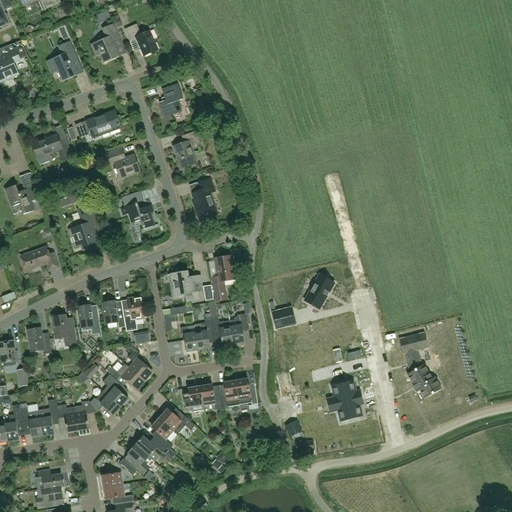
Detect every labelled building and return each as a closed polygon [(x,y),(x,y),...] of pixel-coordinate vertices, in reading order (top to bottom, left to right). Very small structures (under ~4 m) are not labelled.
[(3,10),(11,7),(7,0),(0,0),(0,26),(9,23),(3,10)] [(40,0),(44,9),(60,3),(58,0),(20,0),(24,6),(37,0),(40,0)] [(112,39),(119,36),(113,24),(103,28),(107,37),(91,44),(96,55),(100,53),(104,61),(119,55),(112,39)] [(143,55),(158,49),(150,30),(141,34),(136,24),(124,29),(130,41),(136,38),(143,55)] [(0,82),(14,76),(16,77),(17,75),(18,74),(13,63),(20,60),(18,55),(25,52),(20,40),(13,43),(15,49),(1,55),(4,61),(0,62),(0,82)] [(71,61),(77,58),(69,42),(59,46),(62,54),(47,62),(52,72),(58,70),(62,80),(76,73),(71,61)] [(179,101),(183,99),(177,84),(161,89),(165,100),(159,103),(164,118),(182,111),(179,101)] [(151,95),(160,92),(158,86),(149,90),(151,95)] [(92,138),(120,128),(114,110),(86,121),(92,138)] [(191,147),(201,143),(196,130),(181,135),(184,143),(173,146),(180,167),(196,162),(191,147)] [(68,144),(61,146),(57,134),(42,139),(41,138),(31,142),(40,165),(49,161),(51,160),(51,158),(49,154),(58,151),(61,161),(73,157),(68,144)] [(125,176),(140,171),(134,154),(124,158),(121,148),(107,153),(111,163),(114,162),(119,175),(124,173),(125,176)] [(207,215),(215,212),(217,211),(210,192),(215,191),(211,178),(198,182),(201,190),(192,193),(196,207),(194,207),(199,220),(207,217),(207,215)] [(39,199),(33,184),(34,186),(26,189),(27,191),(25,192),(25,190),(19,192),(16,185),(4,189),(11,207),(20,204),(23,214),(35,210),(32,201),(39,199)] [(151,205),(139,209),(137,202),(134,203),(132,197),(122,201),(124,207),(120,208),(123,215),(128,213),(132,223),(140,220),(143,229),(155,225),(150,213),(153,211),(151,205)] [(76,228),(69,231),(75,248),(82,245),(83,249),(97,245),(91,228),(98,226),(93,213),(90,205),(77,209),(84,227),(78,229),(78,228),(76,228)] [(111,213),(109,207),(100,210),(102,216),(111,213)] [(49,270),(58,267),(53,253),(49,254),(46,247),(20,256),(26,271),(47,264),(49,270)] [(223,282),(236,280),(232,256),(215,259),(218,277),(213,278),(216,302),(226,300),(223,282)] [(187,302),(200,300),(198,292),(203,291),(201,275),(189,277),(188,272),(171,275),(174,297),(186,295),(187,302)] [(334,283),(320,275),(305,301),(319,309),(334,283)] [(206,301),(214,299),(211,285),(203,287),(206,301)] [(136,320),(144,318),(141,297),(128,299),(131,316),(124,317),(127,332),(138,330),(136,320)] [(119,328),(126,327),(123,311),(117,312),(116,301),(103,303),(106,324),(118,322),(119,328)] [(82,328),(82,331),(92,330),(93,335),(99,334),(99,337),(102,336),(98,315),(92,316),(91,305),(78,307),(82,328)] [(187,313),(186,307),(171,309),(172,316),(187,313)] [(292,308),(273,313),(277,329),(296,324),(292,308)] [(236,320),(230,321),(234,345),(245,343),(242,329),(248,329),(246,314),(238,316),(236,319),(236,320)] [(65,346),(76,344),(74,330),(69,331),(67,315),(52,317),(55,339),(64,338),(65,346)] [(212,319),(214,334),(221,333),(223,347),(234,345),(230,321),(219,323),(218,317),(212,318),(212,319)] [(195,326),(199,351),(210,349),(208,336),(214,335),(214,334),(212,319),(205,320),(205,323),(195,325),(195,326)] [(199,351),(195,326),(181,328),(182,335),(184,335),(187,352),(199,351)] [(45,354),(52,353),(50,337),(43,338),(41,328),(28,330),(31,352),(45,349),(45,354)] [(424,333),(400,339),(404,354),(409,353),(410,356),(407,356),(411,372),(416,369),(422,366),(418,351),(428,348),(424,333)] [(13,341),(0,343),(0,347),(2,363),(3,368),(16,366),(15,361),(17,361),(16,352),(14,352),(13,341)] [(129,358),(134,363),(130,368),(144,381),(152,371),(136,358),(140,353),(132,345),(127,350),(132,354),(129,358)] [(339,349),(333,351),(336,362),(342,361),(339,349)] [(144,381),(130,368),(129,368),(126,365),(118,374),(111,368),(107,372),(110,375),(116,380),(120,376),(136,390),(144,381)] [(411,372),(407,374),(412,383),(412,384),(416,392),(420,390),(425,399),(442,389),(435,377),(432,379),(424,365),(422,366),(416,369),(411,372)] [(19,387),(26,386),(24,370),(17,371),(19,387)] [(108,386),(103,391),(108,395),(122,407),(129,399),(124,395),(118,390),(122,385),(116,380),(110,375),(103,382),(108,386)] [(236,381),(240,405),(252,403),(252,405),(258,404),(255,386),(249,387),(248,379),(236,381)] [(222,410),(229,409),(228,407),(240,405),(236,381),(224,383),(225,391),(219,392),(222,410)] [(353,381),(332,387),(335,398),(338,411),(341,421),(341,422),(362,416),(359,405),(362,405),(359,391),(356,392),(353,382),(353,381)] [(201,386),(204,406),(216,404),(217,411),(222,410),(219,392),(214,393),(212,384),(201,386)] [(190,397),(184,398),(184,399),(186,411),(192,410),(192,412),(204,410),(204,406),(201,386),(199,387),(198,385),(190,386),(191,388),(188,388),(190,397)] [(312,391),(313,396),(311,397),(310,393),(299,396),(302,405),(324,398),(320,388),(312,391)] [(95,398),(91,403),(97,413),(100,410),(104,406),(114,416),(122,407),(108,395),(103,391),(96,400),(95,398)] [(39,411),(39,412),(43,436),(54,435),(51,417),(58,416),(57,407),(56,400),(48,401),(50,409),(39,411)] [(97,413),(91,403),(90,402),(82,403),(82,406),(74,407),(78,431),(89,430),(87,414),(97,413)] [(23,427),(23,425),(21,410),(20,405),(13,406),(15,421),(10,422),(10,424),(5,425),(8,442),(19,441),(17,428),(23,427)] [(59,419),(65,418),(68,433),(78,431),(74,407),(67,409),(66,405),(57,407),(58,416),(59,419)] [(39,412),(28,414),(27,409),(21,410),(23,425),(30,424),(32,438),(43,436),(39,412)] [(195,425),(191,422),(178,410),(174,414),(167,409),(159,418),(174,431),(178,434),(185,426),(191,431),(195,425)] [(174,431),(159,418),(151,427),(158,432),(153,437),(168,450),(173,445),(166,440),(174,431)] [(244,420),(244,429),(253,429),(253,420),(244,420)] [(135,445),(154,461),(158,457),(159,457),(166,449),(154,439),(151,443),(143,436),(135,445)] [(302,455),(315,454),(314,442),(296,443),(297,451),(302,451),(302,455)] [(143,475),(154,461),(135,445),(128,453),(130,455),(126,460),(143,475)] [(132,475),(136,471),(123,459),(119,463),(132,475)] [(44,490),(60,487),(63,487),(61,474),(51,476),(50,471),(37,473),(39,482),(43,482),(44,490)] [(104,488),(123,485),(121,473),(102,476),(104,488)] [(123,485),(104,488),(106,500),(113,499),(114,504),(133,501),(132,496),(125,497),(123,485)] [(60,487),(44,490),(41,490),(43,499),(36,500),(38,510),(63,505),(60,487)] [(133,511),(132,503),(118,505),(119,511),(112,511),(133,511)]
